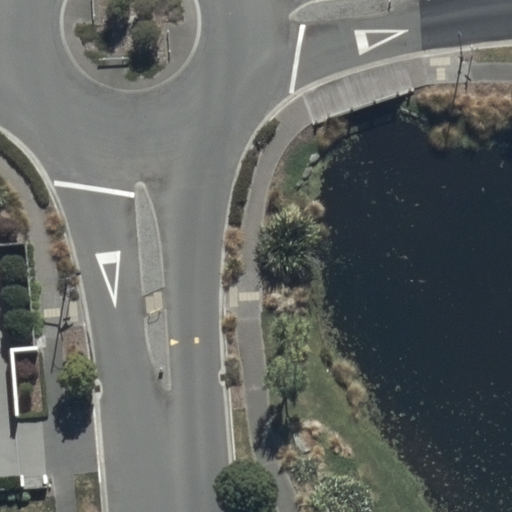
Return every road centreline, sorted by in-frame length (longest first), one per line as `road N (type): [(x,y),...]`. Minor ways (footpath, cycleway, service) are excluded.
road 1 (residential): [(166,460),(127,389),(99,139)]
road 2 (residential): [(171,138),(191,218),(197,301),(188,381),(166,460)]
road 3 (residential): [(453,0),(420,25),(345,42),(251,44)]
road 4 (residential): [(251,44),(237,84),(209,117),(171,138)]
